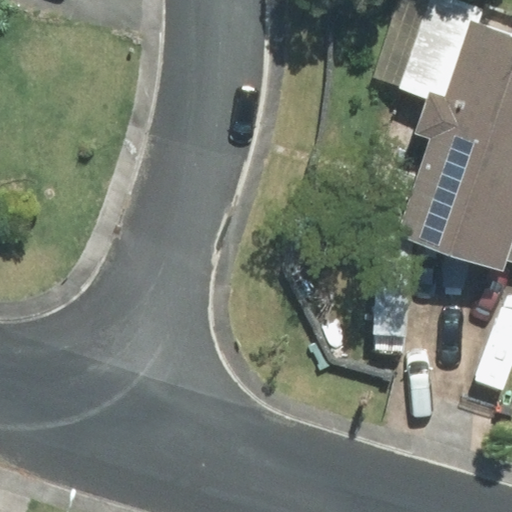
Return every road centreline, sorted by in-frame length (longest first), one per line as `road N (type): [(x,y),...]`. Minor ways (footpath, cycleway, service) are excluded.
road 1 (residential): [(214,0),(203,135),(110,433)]
road 2 (residential): [(369,511),(110,433)]
